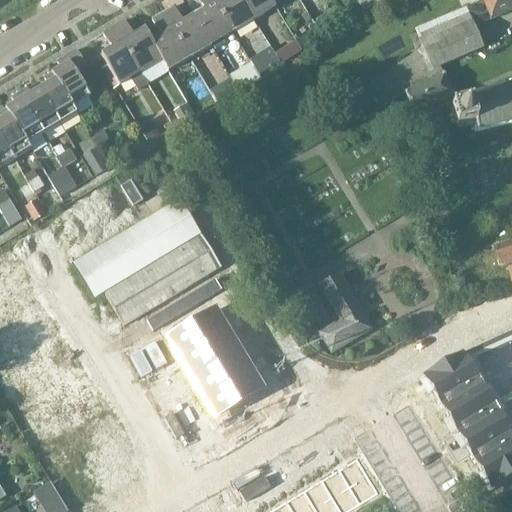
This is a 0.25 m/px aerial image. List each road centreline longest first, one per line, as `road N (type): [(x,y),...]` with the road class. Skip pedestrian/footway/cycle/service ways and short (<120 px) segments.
road 1 (residential): [(176,497),(32,263)]
road 2 (residential): [(176,497),(360,385)]
road 3 (residential): [(360,385),(511,306)]
road 4 (residential): [(430,504),(360,385)]
